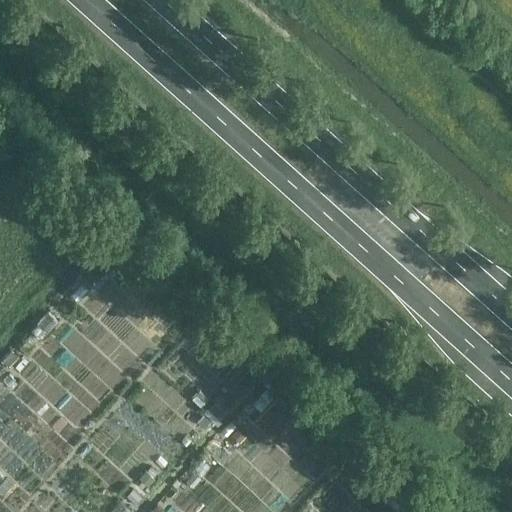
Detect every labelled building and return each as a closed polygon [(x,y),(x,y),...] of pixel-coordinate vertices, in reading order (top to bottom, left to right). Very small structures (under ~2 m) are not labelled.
[(118,274),(112,269),(107,275),(113,280),(118,274)] [(77,301),(88,291),(82,285),(71,296),(77,301)] [(41,339),(58,322),(48,313),(32,331),(41,339)] [(8,368),(17,357),(11,351),(2,362),(8,368)] [(175,364),(181,358),(176,353),(170,359),(175,364)] [(244,359),(241,363),(250,371),(253,368),(244,359)] [(19,373),(28,364),(23,360),(15,369),(19,373)] [(9,387),(16,380),(9,374),(2,381),(9,387)] [(266,377),(262,382),(274,394),(279,389),(266,377)] [(261,412),(275,396),(266,389),(252,405),(261,412)] [(200,407),(209,399),(200,390),(192,399),(200,407)] [(220,419),(226,412),(216,402),(209,409),(220,419)] [(254,411),(248,406),(243,412),(248,417),(254,411)] [(222,422),(207,408),(203,413),(218,427),(222,422)] [(203,427),(209,421),(203,415),(197,422),(203,427)] [(115,416),(112,419),(121,426),(123,422),(115,416)] [(227,438),(237,427),(231,422),(221,432),(227,438)] [(246,436),(238,429),(231,436),(239,444),(246,436)] [(186,446),(191,441),(186,436),(181,442),(186,446)] [(216,452),(209,445),(205,449),(212,456),(216,452)] [(203,475),(210,466),(203,460),(195,469),(203,475)] [(148,487),(155,479),(146,471),(139,479),(148,487)] [(193,488),(201,480),(194,474),(186,483),(193,488)] [(0,495),(2,497),(13,485),(7,479),(0,485),(0,495)] [(177,489),(181,484),(177,480),(172,485),(177,489)] [(135,504),(142,498),(134,489),(127,496),(135,504)] [(398,510),(406,501),(398,494),(390,502),(398,510)] [(129,511),(130,511),(121,502),(111,511),(129,511)]
